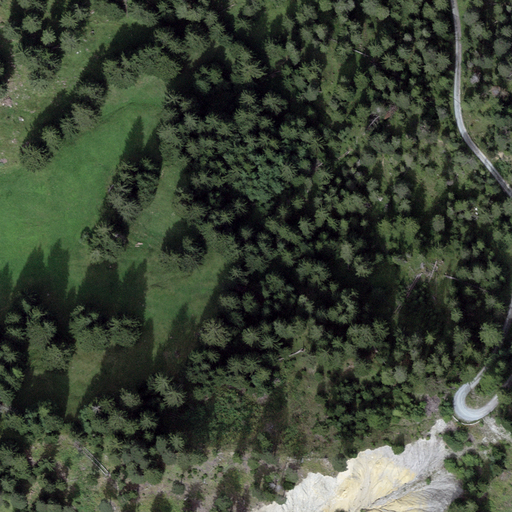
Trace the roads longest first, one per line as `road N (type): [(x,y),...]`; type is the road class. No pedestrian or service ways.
road 1 (track): [(511,195),(463,130),(453,0)]
road 2 (track): [(511,380),(476,416),(456,408),(498,352),(511,308)]
